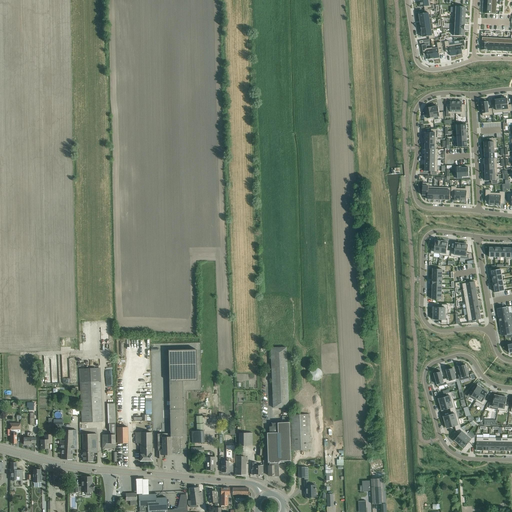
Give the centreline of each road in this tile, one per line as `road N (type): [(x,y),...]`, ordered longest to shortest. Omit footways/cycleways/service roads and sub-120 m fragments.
road 1 (residential): [(511,460),(453,454),(439,437),(424,377),(435,362),(463,355),(488,382),(511,389)]
road 2 (residential): [(478,211),(423,205),(413,185),(417,106),(436,93),(472,94)]
road 3 (residential): [(478,236),(425,237),(421,310),(439,331),(490,330)]
road 4 (tertiary): [(263,495),(246,482),(109,470)]
road 5 (residential): [(406,0),(422,67),(473,60)]
